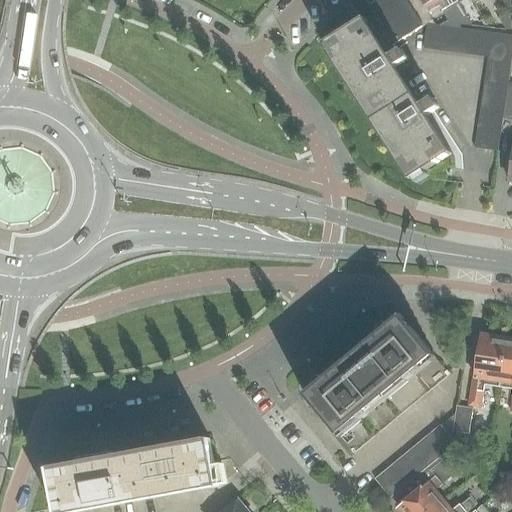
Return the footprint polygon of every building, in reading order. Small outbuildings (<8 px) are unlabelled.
[(353,0),(349,3),(350,4),(351,3),(363,21),(325,46),(330,53),(407,172),(406,173),(411,180),(453,154),(449,149),(448,150),(426,117),(440,108),(433,98),(420,107),(395,68),(409,60),(402,50),(398,53),(394,46),(424,26),(407,0),(378,0),(370,6),(365,0),(353,0)] [(419,0),(427,14),(439,7),(448,22),(441,26),(448,27),(459,29),(460,29),(461,25),(456,17),(445,0),(419,0)] [(445,0),(456,17),(464,12),(456,0),(445,0)] [(510,10),(509,0),(501,0),(499,1),(506,13),(510,10)] [(511,30),(510,10),(506,13),(498,18),(506,29),(511,30)] [(464,12),(456,17),(461,25),(472,27),(472,25),(464,12)] [(423,48),(434,50),(438,26),(427,24),(423,48)] [(448,27),(438,26),(434,50),(445,51),(448,27)] [(448,27),(445,51),(456,53),(459,29),(448,27)] [(470,30),(460,29),(459,29),(456,53),(466,54),(470,30)] [(470,30),(466,54),(477,56),(480,31),(470,30)] [(488,57),(491,33),(480,31),(477,56),(488,57)] [(511,56),(511,35),(491,33),(488,57),(487,62),(511,66),(511,56)] [(511,66),(487,62),(486,73),(509,77),(511,66)] [(484,84),(507,87),(508,83),(509,77),(486,73),(484,84)] [(502,119),(511,120),(511,163),(509,181),(511,181),(511,180),(511,83),(508,83),(507,87),(506,95),(506,98),(504,106),(504,109),(503,117),(502,119)] [(482,95),(506,98),(506,95),(507,87),(484,84),(482,95)] [(481,105),(504,109),(504,106),(506,98),(482,95),(481,105)] [(479,116),(502,119),(503,117),(504,109),(481,105),(479,116)] [(502,119),(479,116),(478,127),(489,128),(501,130),(502,119)] [(489,128),(478,127),(475,148),(486,150),(489,128)] [(498,152),(500,141),(501,130),(489,128),(486,150),(498,152)] [(404,379),(413,371),(422,364),(433,354),(430,350),(431,349),(424,340),(422,341),(401,316),(305,395),(326,421),(325,422),(332,431),(333,430),(337,434),(348,425),(357,417),(367,410),(376,402),(385,394),(395,386),(404,379)] [(506,339),(481,336),(475,380),(474,381),(472,388),(473,390),(471,404),(481,406),(482,392),(484,392),(485,386),(499,388),(507,338),(506,338),(506,339)] [(511,410),(511,340),(508,340),(508,338),(507,338),(499,388),(511,389),(511,394),(511,397),(511,396),(511,404),(511,410)] [(433,354),(422,364),(439,384),(440,383),(439,382),(447,376),(448,377),(448,376),(450,374),(433,354)] [(439,384),(422,364),(413,371),(430,391),(430,390),(438,384),(439,384)] [(430,391),(413,371),(404,379),(420,399),(421,398),(428,391),(429,392),(430,391)] [(420,399),(404,379),(395,386),(411,407),(412,406),(411,405),(419,399),(420,400),(420,399)] [(411,407),(395,386),(385,394),(402,414),(403,413),(402,413),(410,407),(411,407)] [(402,414),(385,394),(376,402),(392,422),(393,421),(400,415),(401,415),(402,414)] [(392,422),(376,402),(367,410),(383,430),(384,429),(383,428),(391,422),(392,423),(392,422)] [(473,409),(457,406),(455,414),(453,430),(453,432),(463,433),(469,434),(473,409)] [(383,430),(367,410),(357,417),(374,437),(375,437),(374,436),(382,430),(383,430)] [(455,414),(446,422),(453,430),(455,414)] [(374,437),(357,417),(348,425),(364,445),(365,444),(372,437),(373,438),(374,437)] [(446,422),(441,426),(452,439),(453,432),(453,430),(446,422)] [(364,445),(348,425),(337,434),(354,454),(355,453),(356,452),(356,451),(363,445),(364,446),(364,445)] [(441,426),(441,425),(440,426),(439,426),(440,427),(432,433),(431,433),(446,452),(449,450),(452,439),(441,426)] [(437,460),(439,458),(446,452),(431,433),(430,434),(431,435),(423,441),(422,440),(422,441),(437,460)] [(82,464),(50,470),(57,509),(57,510),(57,511),(81,511),(219,487),(215,464),(215,463),(210,440),(113,458),(107,459),(107,456),(88,459),(89,463),(83,464),(82,464)] [(428,468),(437,460),(422,441),(421,442),(421,443),(414,449),(413,448),(412,449),(428,468)] [(419,475),(428,468),(412,449),(411,449),(412,450),(405,456),(404,456),(403,456),(419,475)] [(409,483),(419,475),(403,456),(402,457),(403,458),(395,464),(395,463),(394,464),(409,483)] [(439,458),(437,460),(428,468),(419,475),(409,483),(400,491),(393,496),(401,505),(398,508),(399,509),(402,507),(405,511),(403,511),(430,511),(444,501),(436,491),(453,475),(439,458)] [(400,491),(409,483),(394,464),(393,465),(394,465),(386,472),(386,471),(385,472),(400,491)] [(393,496),(400,491),(385,472),(384,472),(384,473),(377,479),(376,478),(375,479),(375,480),(390,499),(393,496)] [(468,511),(475,506),(469,498),(453,511),(444,501),(430,511),(468,511)] [(249,511),(239,500),(224,511),(249,511)]
